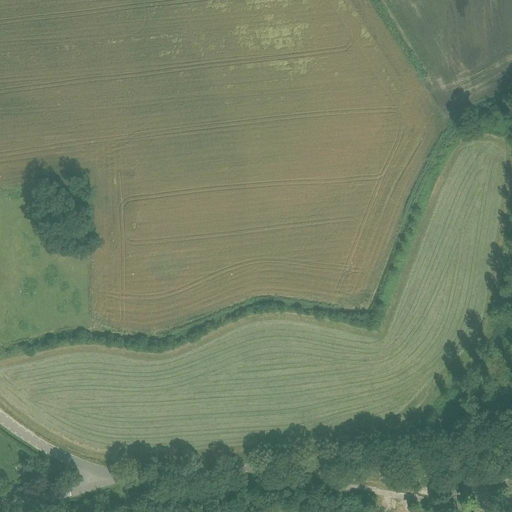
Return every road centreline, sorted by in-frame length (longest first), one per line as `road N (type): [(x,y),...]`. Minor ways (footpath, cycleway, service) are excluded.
road 1 (tertiary): [(110,477),(511,443)]
road 2 (tertiary): [(110,477),(39,445),(0,415)]
